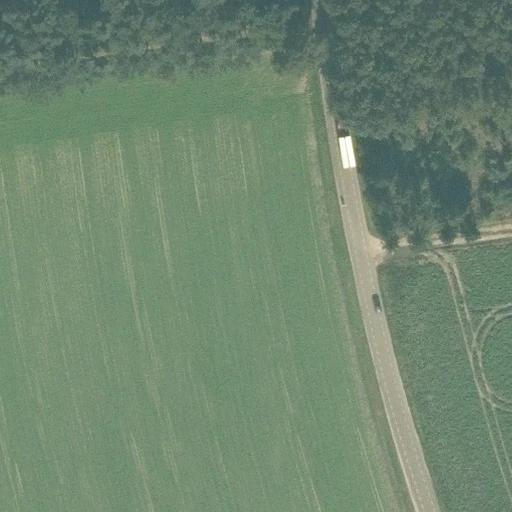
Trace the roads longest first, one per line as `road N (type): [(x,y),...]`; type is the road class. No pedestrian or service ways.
road 1 (tertiary): [(428,511),(366,287),(320,0)]
road 2 (track): [(360,252),(511,235)]
